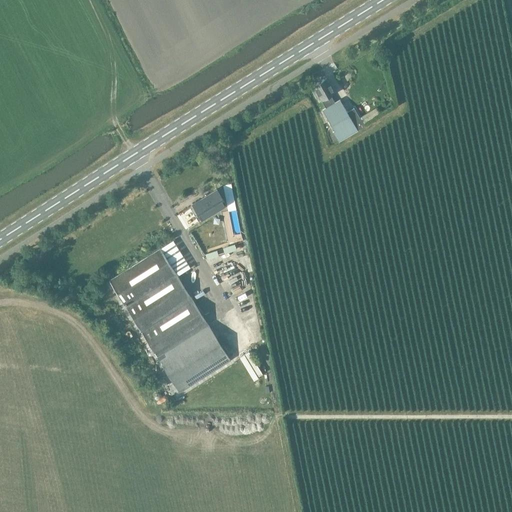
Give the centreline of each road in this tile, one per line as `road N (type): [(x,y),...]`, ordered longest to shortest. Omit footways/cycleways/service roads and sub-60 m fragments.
road 1 (secondary): [(0,240),(384,0)]
road 2 (track): [(0,185),(310,0)]
road 3 (track): [(511,417),(283,418)]
